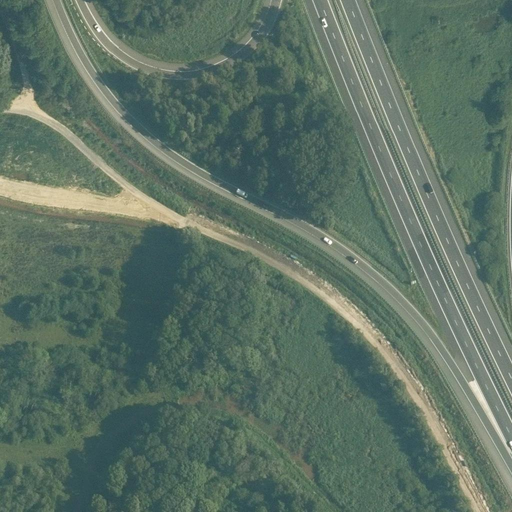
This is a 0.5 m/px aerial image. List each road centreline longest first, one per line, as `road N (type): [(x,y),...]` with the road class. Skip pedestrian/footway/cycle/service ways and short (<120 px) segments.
road 1 (motorway): [(0,149),(222,183),(323,225),(416,307),(511,451)]
road 2 (unclassified): [(476,511),(395,368),(287,271),(160,210),(0,185)]
road 3 (motorway): [(322,0),(401,202),(511,439)]
road 4 (motorway): [(511,379),(425,191),(350,0)]
road 5 (motorway): [(263,0),(236,63),(169,125),(119,143),(80,146),(0,126)]
